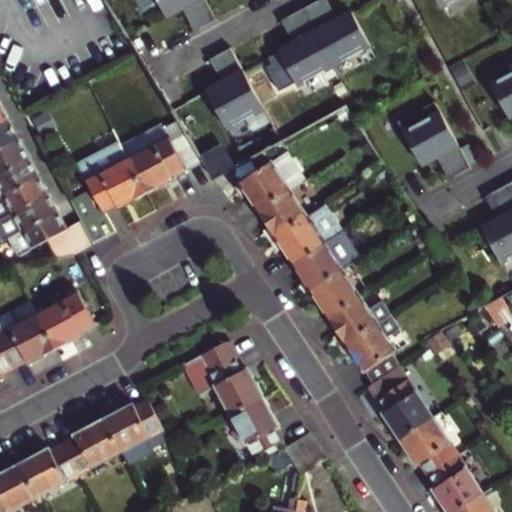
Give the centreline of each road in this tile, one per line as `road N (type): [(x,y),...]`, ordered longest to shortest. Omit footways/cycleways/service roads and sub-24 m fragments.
road 1 (residential): [(264,298),(403,511)]
road 2 (residential): [(264,298),(225,240),(203,234),(126,278),(146,339)]
road 3 (residential): [(0,427),(113,368),(146,339)]
road 4 (residential): [(288,0),(167,65)]
road 5 (residential): [(146,339),(232,294),(264,298)]
